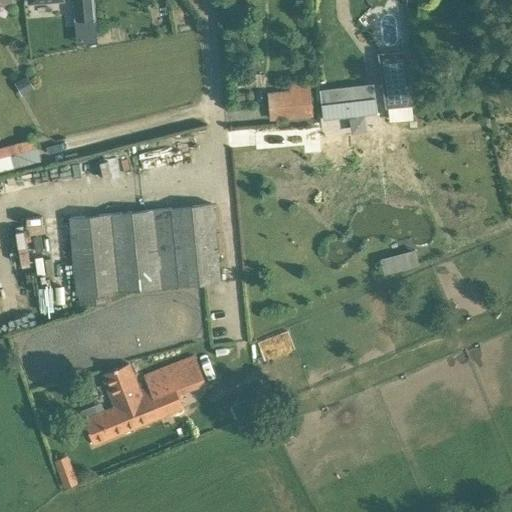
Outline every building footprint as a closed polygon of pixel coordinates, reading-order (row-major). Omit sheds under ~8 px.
[(93,0),(72,0),(75,19),(95,18),(93,0)] [(377,52),(384,108),(415,105),(410,49),(377,52)] [(22,96),(35,89),(27,75),(14,82),(22,96)] [(269,94),(271,118),(313,114),(310,81),(290,83),(291,92),(269,94)] [(371,109),(369,81),(317,85),(319,113),(371,109)] [(0,144),(0,167),(42,161),(38,138),(0,144)] [(79,295),(80,309),(87,308),(86,304),(104,303),(103,293),(220,281),(212,203),(109,214),(67,217),(75,295),(79,295)] [(381,256),(386,272),(421,263),(416,247),(381,256)] [(116,404),(84,417),(93,442),(183,407),(179,395),(206,384),(195,355),(144,375),(147,385),(138,388),(128,363),(104,374),(116,404)] [(75,475),(62,480),(64,486),(77,481),(75,475)]
